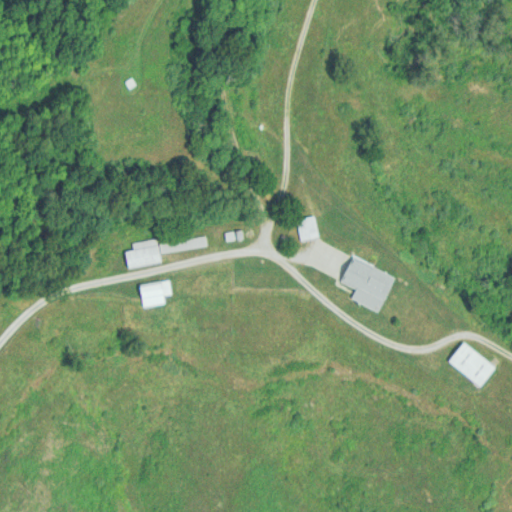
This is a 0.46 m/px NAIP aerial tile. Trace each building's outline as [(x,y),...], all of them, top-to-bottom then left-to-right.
[(320,237),(316,214),(297,218),(301,240),(320,237)] [(163,262),(162,253),(207,246),(205,235),(157,243),(156,238),(131,242),(132,249),(122,251),(125,268),(163,262)] [(398,277),(360,260),(349,282),(361,287),(355,300),(382,313),(398,277)] [(140,286),(145,306),(170,300),(165,279),(140,286)] [(450,358),(478,388),(497,371),(469,340),(450,358)]
